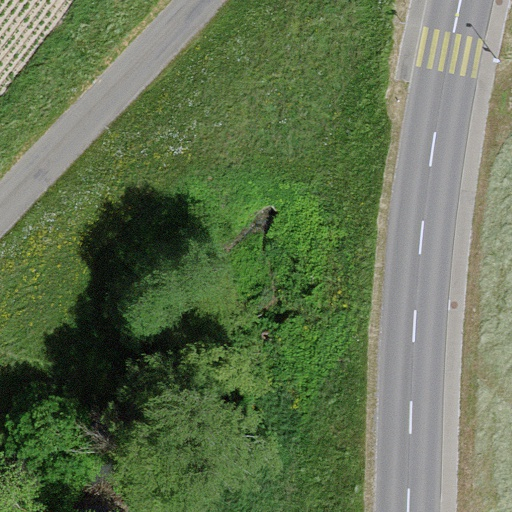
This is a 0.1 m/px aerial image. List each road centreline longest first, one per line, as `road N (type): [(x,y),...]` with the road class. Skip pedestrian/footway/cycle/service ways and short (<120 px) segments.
road 1 (secondary): [(461,0),(448,51),(411,511)]
road 2 (residential): [(0,207),(198,0)]
